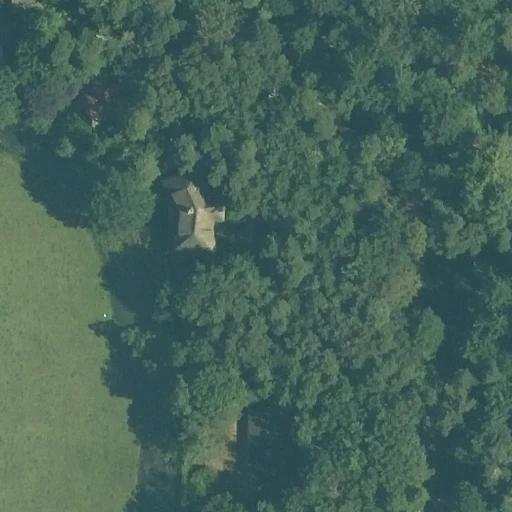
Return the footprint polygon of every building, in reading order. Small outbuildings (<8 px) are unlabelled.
[(4,56),(13,55),(11,44),(8,18),(0,18),(0,60),(5,60),(4,56)] [(121,84),(110,74),(105,68),(93,80),(80,93),(86,98),(79,105),(94,119),(119,93),(116,90),(121,84)] [(170,138),(188,130),(181,116),(163,125),(170,138)] [(208,200),(197,176),(170,189),(181,213),(182,218),(179,245),(209,248),(212,221),(218,222),(218,221),(218,217),(218,213),(217,206),(216,202),(214,199),(215,199),(214,198),(208,200)] [(250,412),(249,474),(284,475),(285,412),(250,412)]
